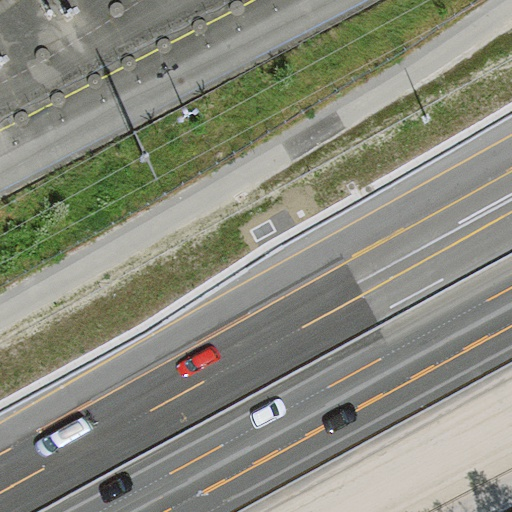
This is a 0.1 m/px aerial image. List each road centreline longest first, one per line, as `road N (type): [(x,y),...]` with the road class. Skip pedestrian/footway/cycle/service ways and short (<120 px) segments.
road 1 (motorway): [(511,206),(243,387)]
road 2 (motorway): [(511,243),(243,387)]
road 3 (motorway): [(273,511),(511,382)]
road 4 (motorway): [(243,387),(16,511)]
